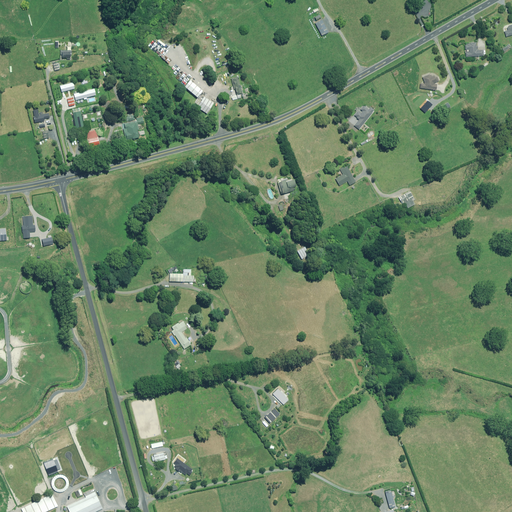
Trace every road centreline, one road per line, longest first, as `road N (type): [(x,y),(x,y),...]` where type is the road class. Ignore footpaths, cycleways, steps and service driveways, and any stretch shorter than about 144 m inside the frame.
road 1 (tertiary): [(58,180),(272,122),(495,0)]
road 2 (unclassified): [(146,511),(58,180)]
